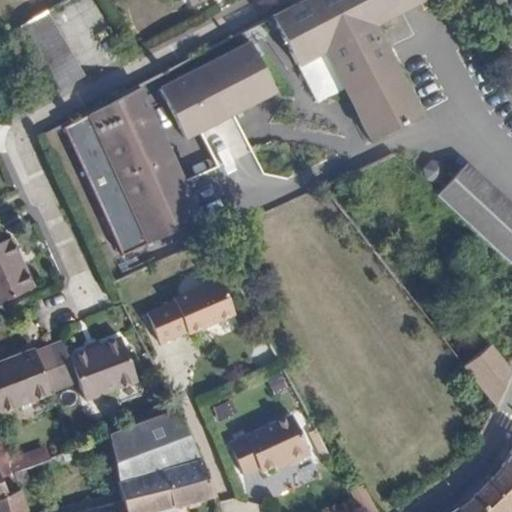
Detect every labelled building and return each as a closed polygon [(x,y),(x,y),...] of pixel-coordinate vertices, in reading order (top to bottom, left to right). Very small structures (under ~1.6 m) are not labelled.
[(190,0),(195,8),(210,0),(190,0)] [(420,0),(301,0),(271,16),(294,61),(323,48),(342,85),(370,137),(419,109),(375,24),(420,0)] [(48,11),(34,20),(23,26),(31,41),(57,28),(48,11)] [(57,28),(31,41),(39,55),(64,42),(57,28)] [(64,42),(39,55),(46,69),(71,55),(64,42)] [(248,42),(159,89),(184,138),(273,92),(248,42)] [(342,85),(323,48),(294,61),(314,100),(342,85)] [(53,81),(77,67),(71,55),(46,69),(53,81)] [(53,81),(59,92),(84,79),(77,67),(53,81)] [(199,223),(137,86),(61,126),(121,258),(199,223)] [(438,195),(511,263),(511,262),(511,196),(471,158),(438,195)] [(0,242),(0,302),(32,288),(10,238),(0,242)] [(173,303),(148,315),(162,344),(187,333),(190,335),(234,315),(218,279),(172,299),(173,303)] [(61,339),(48,344),(64,387),(78,381),(87,401),(137,380),(119,337),(68,355),(61,339)] [(64,387),(48,344),(34,350),(32,348),(0,360),(0,412),(49,393),(64,387)] [(463,366),(493,405),(494,403),(508,370),(488,345),(464,365),(463,366)] [(199,499),(213,496),(204,474),(190,441),(176,412),(109,438),(120,493),(120,495),(126,511),(148,511),(172,506),(186,503),(189,507),(195,507),(199,504),(200,502),(199,499)] [(294,418),(233,451),(249,482),(265,475),(267,478),(290,465),(293,468),(315,457),(294,418)] [(0,480),(7,495),(18,491),(12,473),(10,467),(0,444),(0,480)] [(511,450),(496,473),(511,490),(511,450)] [(454,510),(454,511),(507,511),(511,508),(511,490),(496,473),(471,497),(454,510)] [(0,511),(24,511),(18,491),(7,495),(0,480),(0,511)] [(373,511),(362,485),(347,491),(356,511),(353,511),(373,511)] [(81,511),(126,511),(120,495),(89,504),(90,510),(81,511)]
